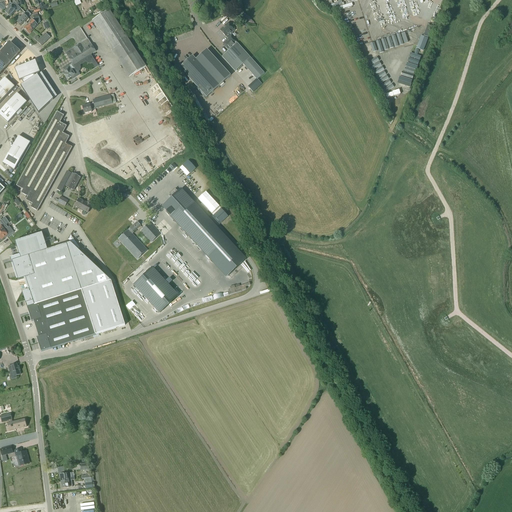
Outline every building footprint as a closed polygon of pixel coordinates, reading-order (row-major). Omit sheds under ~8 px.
[(10,7),(5,12),(7,14),(6,15),(8,17),(9,16),(10,17),(15,11),(17,13),(21,9),(15,3),(13,5),(11,3),(8,4),(7,5),(10,7)] [(109,10),(92,21),(114,55),(118,52),(133,75),(146,67),(109,10)] [(24,14),(16,22),(21,26),(28,18),(24,14)] [(37,25),(40,22),(39,17),(34,18),(32,20),(28,25),(33,30),(37,25)] [(228,23),(219,31),(226,37),(228,39),(223,44),(227,49),(228,49),(229,50),(222,57),(235,72),(243,64),(250,58),(241,47),(237,43),(236,42),(236,41),(229,34),(231,32),(232,33),(234,31),(234,28),(233,26),(231,26),(231,27),(228,23)] [(29,34),(33,30),(28,25),(24,29),(29,34)] [(41,46),(46,42),(42,38),(37,42),(41,46)] [(95,52),(88,40),(65,54),(71,63),(62,68),(64,71),(70,68),(72,72),(76,69),(78,72),(79,72),(79,71),(80,70),(80,69),(80,68),(80,67),(80,66),(86,62),(87,63),(88,63),(89,64),(90,64),(91,64),(92,63),(95,68),(98,66),(91,55),(95,52)] [(9,44),(1,53),(6,57),(15,48),(15,47),(14,48),(9,44)] [(15,48),(6,57),(11,62),(20,52),(19,53),(14,48),(15,48)] [(196,60),(192,56),(181,66),(188,74),(186,75),(206,98),(231,76),(207,50),(196,60)] [(0,61),(6,67),(11,62),(6,57),(1,53),(0,53),(1,54),(0,54),(0,61)] [(257,80),(264,73),(250,58),(243,64),(257,80)] [(35,62),(15,70),(19,81),(22,80),(24,84),(20,86),(38,114),(53,100),(53,99),(37,75),(35,77),(35,75),(39,73),(35,62)] [(64,71),(63,72),(68,79),(71,77),(73,80),(80,75),(78,72),(76,69),(72,72),(70,68),(64,71)] [(5,78),(0,83),(0,103),(15,87),(14,87),(5,78)] [(6,106),(16,115),(27,102),(26,103),(17,94),(17,93),(6,106)] [(110,96),(93,100),(94,105),(90,107),(90,105),(82,107),(84,114),(92,112),(91,110),(116,103),(115,100),(112,101),(110,96)] [(16,115),(6,106),(0,111),(0,113),(9,121),(7,123),(8,123),(16,115)] [(50,124),(16,186),(20,188),(23,190),(21,193),(28,197),(26,200),(32,204),(30,208),(37,211),(72,148),(65,144),(69,137),(66,135),(63,134),(66,127),(62,124),(60,123),(64,116),(57,112),(50,124)] [(14,171),(30,143),(30,142),(30,143),(19,137),(19,136),(3,164),(4,163),(15,169),(14,171)] [(80,178),(72,173),(64,186),(73,191),(80,178)] [(173,198),(163,206),(168,211),(167,212),(171,216),(172,215),(213,260),(230,243),(181,190),(178,192),(173,198)] [(206,192),(198,199),(212,214),(219,207),(206,192)] [(61,197),(58,202),(58,203),(65,207),(68,201),(61,197)] [(79,199),(75,207),(83,211),(82,213),(82,215),(84,216),(85,215),(86,213),(87,213),(91,206),(91,205),(92,203),(88,201),(87,203),(79,199)] [(9,223),(5,218),(0,221),(0,222),(2,225),(0,226),(0,233),(4,230),(4,231),(8,228),(8,227),(8,228),(6,225),(9,223)] [(128,230),(132,234),(134,233),(133,232),(140,226),(137,222),(128,230)] [(141,231),(151,242),(160,235),(150,223),(141,231)] [(4,230),(0,233),(0,238),(1,240),(5,236),(5,237),(9,234),(7,232),(6,233),(4,231),(4,230)] [(147,251),(132,234),(128,230),(118,239),(137,260),(147,251)] [(18,280),(24,278),(28,290),(22,292),(25,303),(26,303),(28,307),(111,281),(70,243),(48,250),(42,233),(17,241),(15,242),(19,255),(11,258),(18,279),(18,280)] [(246,261),(230,243),(213,260),(228,277),(246,261)] [(152,268),(134,285),(160,313),(178,297),(152,268)] [(77,292),(27,308),(32,322),(34,321),(39,337),(37,338),(41,352),(95,335),(125,326),(111,281),(81,291),(77,292)] [(8,367),(9,370),(12,380),(17,379),(16,376),(20,374),(19,371),(20,370),(19,366),(17,367),(17,364),(8,367)] [(11,414),(0,416),(1,422),(9,421),(12,420),(11,414)] [(9,423),(7,423),(7,424),(11,423),(11,427),(11,428),(12,428),(12,430),(9,431),(16,430),(23,428),(27,427),(25,419),(12,422),(12,420),(9,421),(9,423)] [(11,447),(0,450),(2,456),(13,453),(11,447)] [(21,449),(14,451),(17,460),(18,460),(19,466),(29,464),(25,452),(22,453),(21,449)] [(60,475),(61,482),(71,481),(74,480),(74,477),(71,478),(71,473),(68,474),(60,475)] [(62,489),(70,488),(72,487),(71,481),(61,482),(62,489)]
